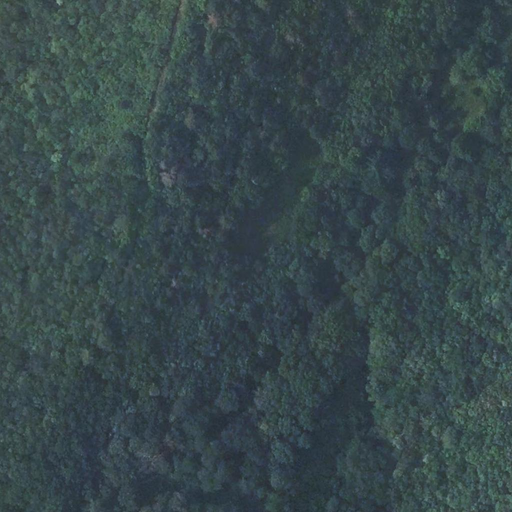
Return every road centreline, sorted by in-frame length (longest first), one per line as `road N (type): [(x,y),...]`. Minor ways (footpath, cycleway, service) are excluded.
road 1 (track): [(30,511),(104,343),(141,227),(186,0)]
road 2 (track): [(357,271),(279,375),(220,435),(97,511)]
road 3 (track): [(441,0),(379,138),(344,247),(357,271)]
road 4 (track): [(357,271),(511,126)]
